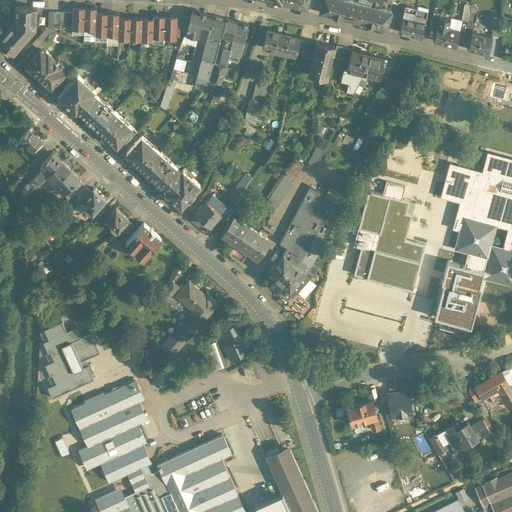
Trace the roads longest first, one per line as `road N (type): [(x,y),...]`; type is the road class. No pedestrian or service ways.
road 1 (residential): [(0,73),(242,290),(280,342),(300,393)]
road 2 (residential): [(511,67),(223,0)]
road 3 (residential): [(300,393),(375,371),(436,365)]
road 4 (residential): [(300,393),(334,511)]
